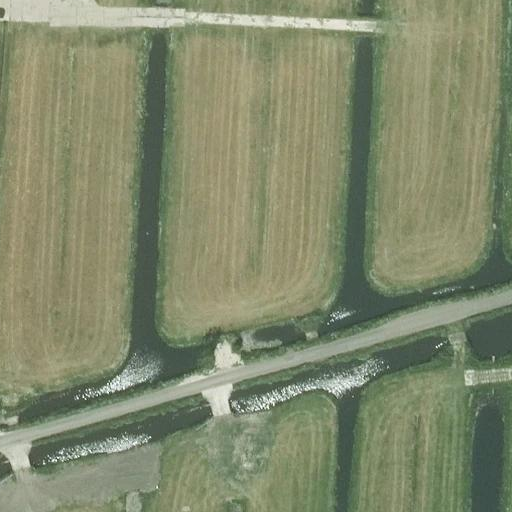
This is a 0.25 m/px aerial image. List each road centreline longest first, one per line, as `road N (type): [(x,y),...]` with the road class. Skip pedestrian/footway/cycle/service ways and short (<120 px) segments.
road 1 (unclassified): [(0,441),(511,294)]
road 2 (track): [(319,23),(0,10)]
road 3 (track): [(36,272),(35,333),(11,412),(14,446),(20,471),(69,511)]
road 4 (track): [(216,460),(224,227)]
road 5 (track): [(320,164),(312,351)]
road 6 (track): [(447,472),(459,354),(450,311)]
